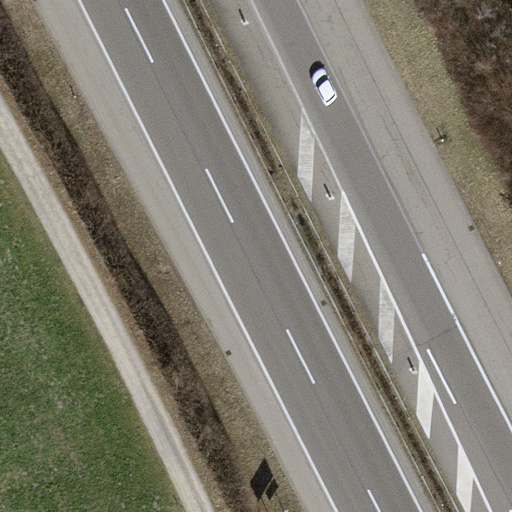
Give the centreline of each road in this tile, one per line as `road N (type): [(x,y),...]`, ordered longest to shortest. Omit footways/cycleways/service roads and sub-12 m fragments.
road 1 (motorway): [(121,0),(380,511)]
road 2 (motorway): [(511,485),(274,0)]
road 3 (track): [(200,511),(0,137)]
